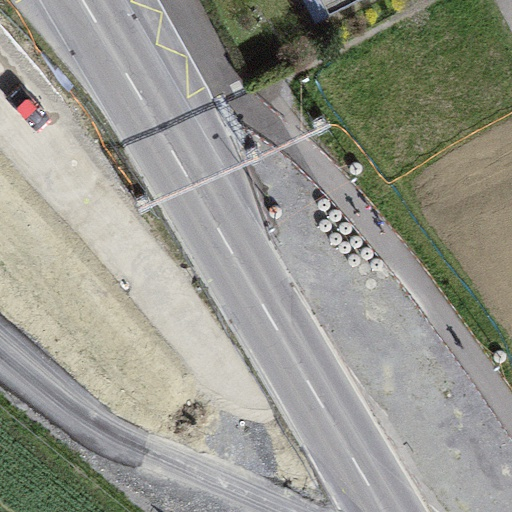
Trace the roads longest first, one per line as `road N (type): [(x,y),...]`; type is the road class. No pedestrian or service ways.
road 1 (secondary): [(387,511),(86,0)]
road 2 (primary): [(0,100),(381,511)]
